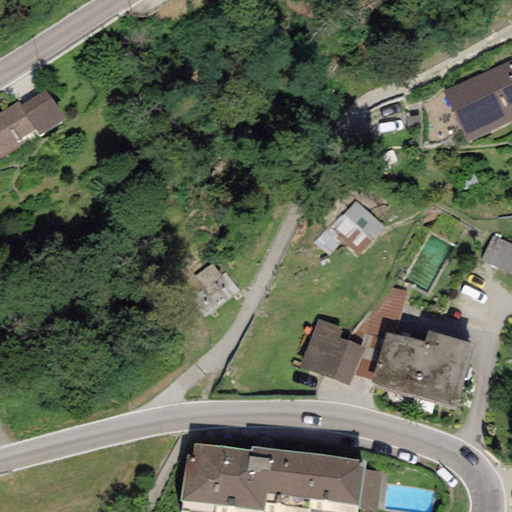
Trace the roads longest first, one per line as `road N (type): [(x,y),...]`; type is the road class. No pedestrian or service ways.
road 1 (tertiary): [(485,511),(484,484),(469,462),(369,427),(312,418),(164,427),(0,460)]
road 2 (tertiary): [(0,75),(119,0)]
